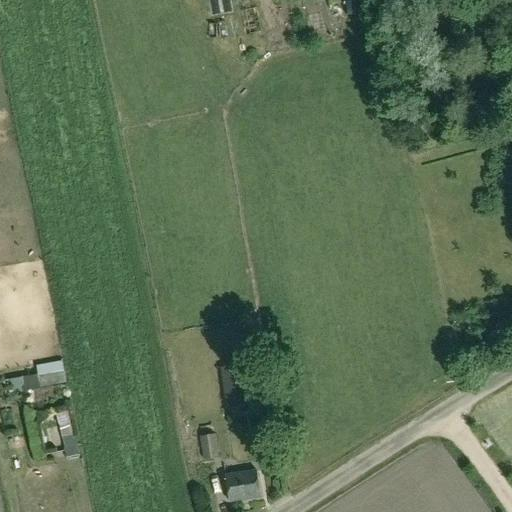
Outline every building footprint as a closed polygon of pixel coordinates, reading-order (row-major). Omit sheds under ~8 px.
[(221,371),(227,409),(238,407),(239,413),(255,410),(252,393),(248,393),(244,368),(221,371)] [(38,374),(2,381),(5,396),(41,389),(40,388),(60,384),(58,371),(38,375),(38,374)] [(60,425),(64,448),(66,457),(78,455),(77,446),(78,446),(76,434),(75,435),(72,423),(60,425)] [(276,460),(273,441),(273,437),(271,438),(269,430),(257,431),(258,439),(257,439),(257,442),(262,463),(276,460)] [(220,458),(216,435),(197,438),(200,461),(220,458)] [(257,474),(226,479),(230,505),(261,500),(257,474)]
